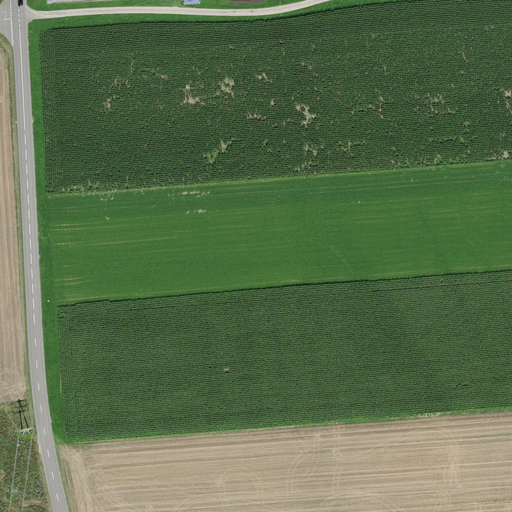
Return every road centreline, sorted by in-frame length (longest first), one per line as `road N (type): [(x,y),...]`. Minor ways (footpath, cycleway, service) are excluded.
road 1 (tertiary): [(19,18),(37,367),(61,511)]
road 2 (track): [(320,0),(264,12),(19,18)]
